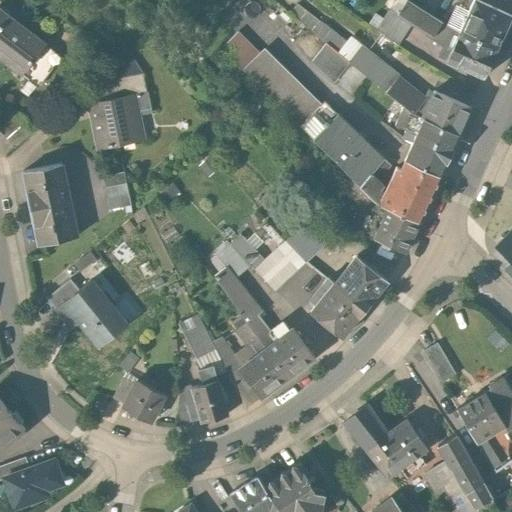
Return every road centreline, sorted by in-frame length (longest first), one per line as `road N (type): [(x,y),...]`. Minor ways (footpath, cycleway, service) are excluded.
road 1 (residential): [(134,453),(224,440),(290,411),(358,359),(440,243)]
road 2 (residential): [(0,284),(29,374),(89,435),(134,453)]
road 3 (residential): [(440,243),(511,103)]
